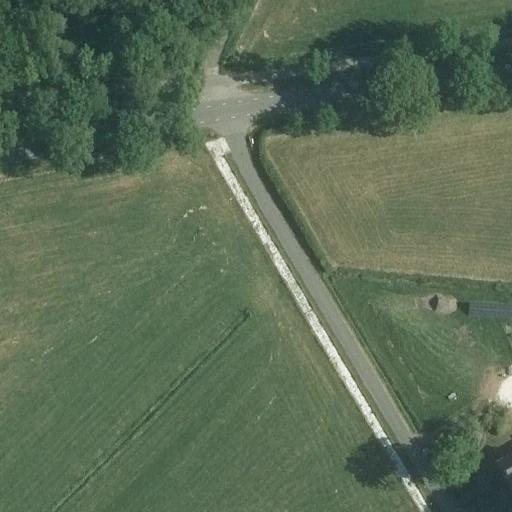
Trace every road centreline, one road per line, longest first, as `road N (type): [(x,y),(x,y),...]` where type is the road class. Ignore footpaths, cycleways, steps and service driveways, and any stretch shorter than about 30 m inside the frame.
road 1 (tertiary): [(0,157),(218,114),(511,74)]
road 2 (track): [(420,511),(214,150),(233,139)]
